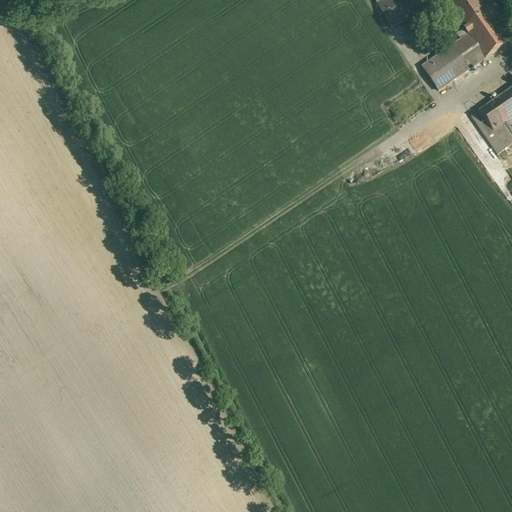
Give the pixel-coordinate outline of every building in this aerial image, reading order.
[(375,0),(392,28),(442,0),(375,0)] [(491,22),(475,0),(457,0),(448,6),(469,37),(491,22)] [(440,26),(434,17),(424,23),(431,33),(440,26)] [(469,37),(423,68),(439,91),(507,45),(491,22),(469,37)] [(511,89),(472,118),(498,155),(511,145),(511,89)]
